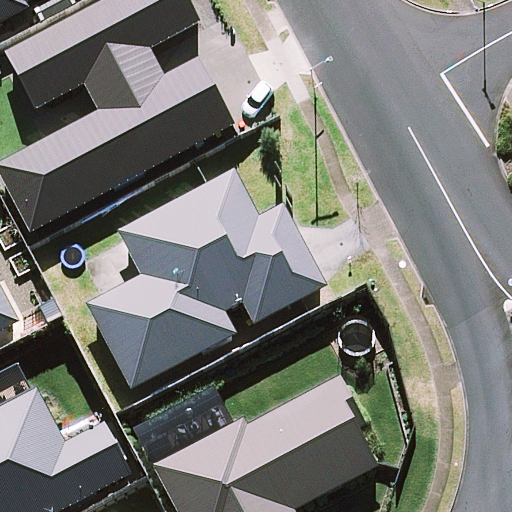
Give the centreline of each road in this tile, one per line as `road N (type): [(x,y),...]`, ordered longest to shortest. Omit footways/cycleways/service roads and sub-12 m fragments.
road 1 (residential): [(511,444),(476,293),(480,255)]
road 2 (residential): [(480,255),(392,100)]
road 3 (residential): [(392,100),(511,34)]
